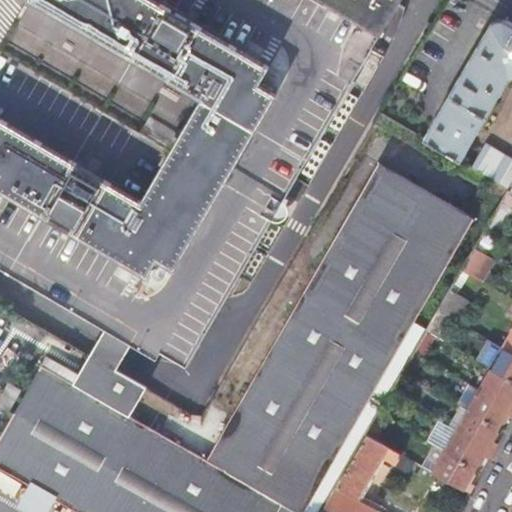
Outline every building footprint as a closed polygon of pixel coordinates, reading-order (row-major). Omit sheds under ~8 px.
[(0,0),(0,267),(105,329),(97,341),(87,358),(114,373),(123,356),(130,344),(158,360),(162,352),(187,367),(399,0),(0,0)] [(511,23),(506,20),(492,24),(424,139),(510,189),(511,185),(511,160),(487,146),(478,162),(470,157),(468,159),(464,156),(509,78),(511,77),(511,23)] [(381,163),(221,436),(331,497),(337,487),(367,435),(425,331),(415,325),(477,222),(381,163)] [(511,353),(505,349),(493,370),(511,380),(511,353)] [(322,511),(331,497),(221,436),(208,460),(129,416),(144,390),(114,373),(87,358),(73,383),(43,365),(0,439),(0,466),(79,511),(322,511)] [(29,376),(18,369),(3,394),(15,401),(29,376)] [(511,380),(493,370),(481,390),(511,407),(511,380)] [(511,416),(511,407),(481,390),(470,410),(499,427),(506,414),(511,416)] [(491,441),(499,427),(470,410),(458,431),(495,452),(499,446),(491,441)] [(492,459),(495,452),(458,431),(446,452),(475,469),(484,454),(492,459)] [(367,435),(337,487),(358,498),(382,456),(396,464),(402,455),(367,435)] [(468,482),(475,469),(446,452),(435,473),(472,493),(476,487),(468,482)] [(374,511),(376,509),(358,498),(337,487),(331,497),(322,511),(374,511)]
